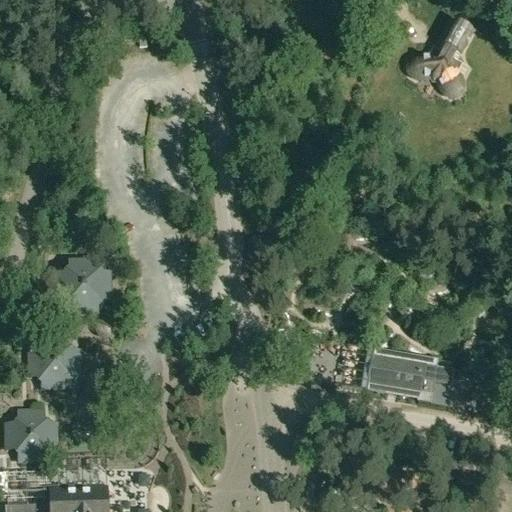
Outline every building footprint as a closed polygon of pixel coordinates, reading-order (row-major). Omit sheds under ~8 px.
[(453,61),(456,55),(459,57),(472,33),(455,24),(442,47),(445,49),(442,55),(433,50),(429,58),(420,58),(415,62),(411,70),(415,77),(422,80),(430,80),(436,76),(440,78),(441,84),(445,92),(454,97),(461,96),(464,90),(462,86),(464,83),(466,84),(472,71),(453,61)] [(105,267),(56,267),(57,316),(106,316),(105,267)] [(66,353),(66,341),(40,341),(40,353),(28,353),(28,378),(40,379),(40,390),(66,390),(66,378),(78,379),(78,353),(66,353)] [(372,361),(374,352),(348,347),(340,388),(366,393),(368,383),(372,361)] [(372,361),(368,383),(419,392),(423,369),(372,361)] [(43,428),(43,417),(18,417),(18,428),(6,428),(6,454),(18,454),(18,466),(43,466),(43,454),(55,454),(55,428),(43,428)] [(105,511),(105,490),(49,492),(49,511),(105,511)]
